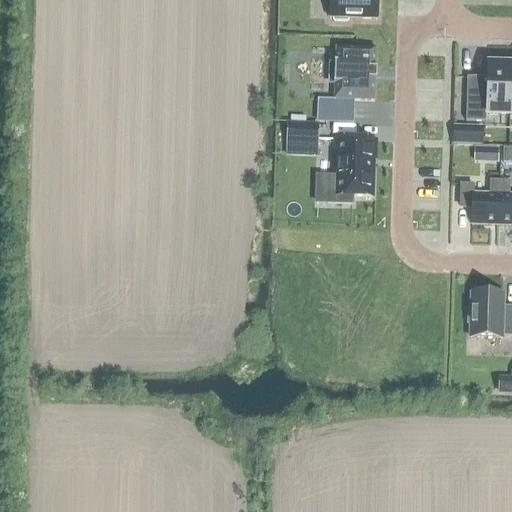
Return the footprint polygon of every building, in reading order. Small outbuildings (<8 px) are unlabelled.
[(328,0),(328,19),(332,19),(332,22),(347,23),(347,20),(376,21),(376,0),(328,0)] [(374,71),(375,51),(335,49),(334,65),(333,64),(333,66),(334,66),(334,85),(332,85),(332,86),(333,86),(333,101),(373,103),(374,83),(375,83),(375,82),(374,82),(374,72),(376,72),(376,71),(374,71)] [(485,115),(509,116),(510,67),(486,66),(486,78),(466,78),(465,123),(485,123),(485,115)] [(333,107),(321,106),(320,118),(332,119),(333,107)] [(285,145),(317,146),(318,125),(286,124),(285,145)] [(469,127),(453,126),(453,144),(469,145),(469,127)] [(327,178),(326,205),(351,205),(351,197),(370,198),(372,142),(336,141),(335,178),(327,178)] [(486,149),(474,149),(473,161),(485,161),(486,149)] [(511,150),(503,150),(502,164),(511,164),(511,150)] [(471,208),(470,226),(497,227),(499,182),(489,182),(488,196),(472,196),(473,186),(459,186),(459,208),(471,208)] [(509,182),(499,182),(497,227),(511,227),(511,196),(508,197),(509,182)] [(501,310),(501,296),(488,296),(488,291),(473,291),(473,295),(470,295),(470,311),(467,311),(466,325),(469,325),(469,339),(500,340),(500,337),(511,336),(511,308),(508,309),(508,310),(501,310)] [(511,380),(497,380),(497,392),(511,392),(511,380)]
